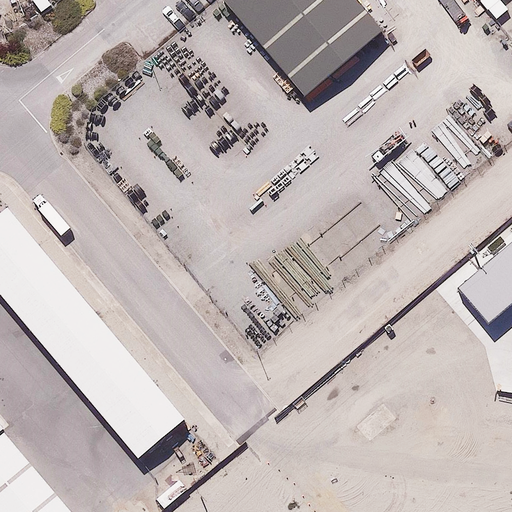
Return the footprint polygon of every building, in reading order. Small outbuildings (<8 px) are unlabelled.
[(388,32),(361,0),(231,0),(230,2),(310,97),(388,32)] [(475,0),(494,23),(511,8),(511,4),(508,0),(475,0)] [(183,421),(3,208),(0,210),(0,305),(134,463),(183,421)] [(511,243),(459,288),(489,325),(511,304),(511,243)] [(69,511),(0,430),(0,511),(69,511)]
